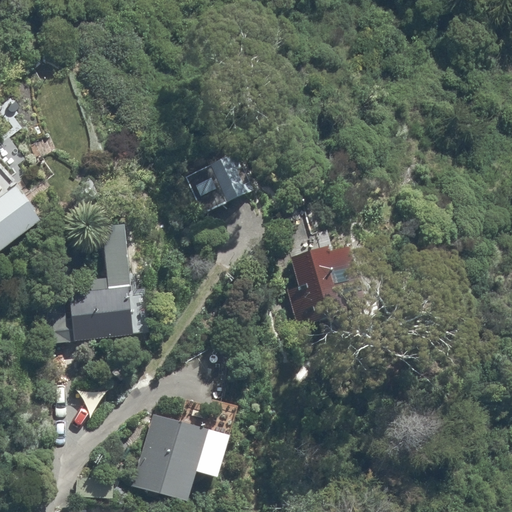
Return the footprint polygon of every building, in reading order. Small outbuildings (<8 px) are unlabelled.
[(209,163),(185,175),(197,198),(186,203),(194,217),(257,184),(235,141),(206,156),(209,163)] [(6,181),(0,172),(0,246),(42,213),(12,177),(6,181)] [(129,286),(121,217),(98,220),(104,273),(88,275),(89,285),(67,287),(68,299),(49,301),(53,335),(150,324),(145,284),(129,286)] [(328,237),(289,249),(303,293),(288,298),(294,318),(369,294),(350,235),(329,241),(328,237)] [(153,409),(131,482),(187,492),(196,463),(205,465),(220,413),(182,407),(181,413),(153,409)] [(111,470),(78,470),(78,492),(111,492),(111,470)]
